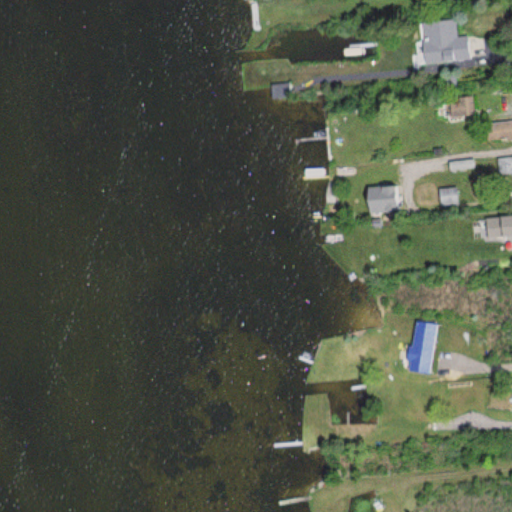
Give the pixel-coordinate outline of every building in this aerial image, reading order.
[(419,23),(423,64),(470,60),(468,35),(459,36),(457,19),(419,23)] [(511,156),(499,156),(498,174),(511,174),(511,156)] [(450,161),(450,170),(474,170),(473,161),(450,161)] [(457,188),(439,188),(439,205),(457,205),(457,188)] [(369,211),(401,211),(401,192),(369,192),(369,211)] [(489,383),(434,376),(431,398),(486,406),(489,383)]
